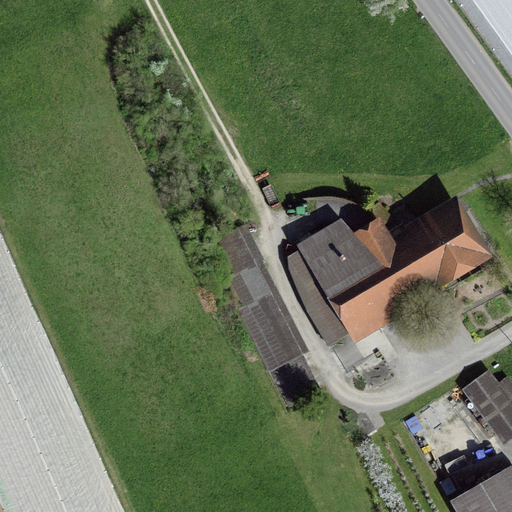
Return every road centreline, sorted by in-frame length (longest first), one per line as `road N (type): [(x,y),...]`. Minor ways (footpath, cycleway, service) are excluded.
road 1 (residential): [(277,230),(269,257),(329,379),(361,407),(405,398),(511,336)]
road 2 (track): [(158,0),(277,230)]
road 3 (tertiary): [(434,0),(511,105)]
